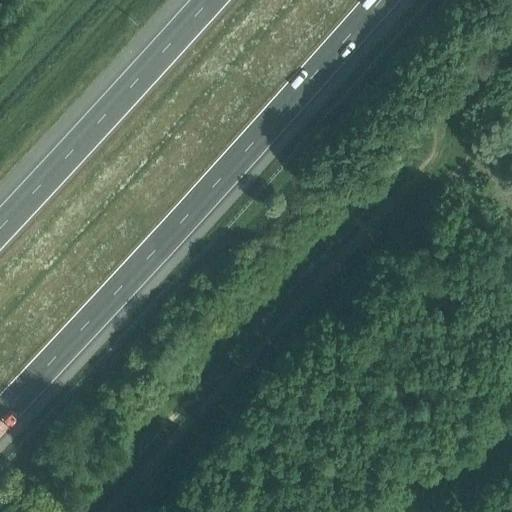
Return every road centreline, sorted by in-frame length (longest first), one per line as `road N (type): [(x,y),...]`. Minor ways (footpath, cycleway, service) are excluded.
road 1 (motorway): [(0,417),(382,0)]
road 2 (motorway): [(210,0),(0,228)]
